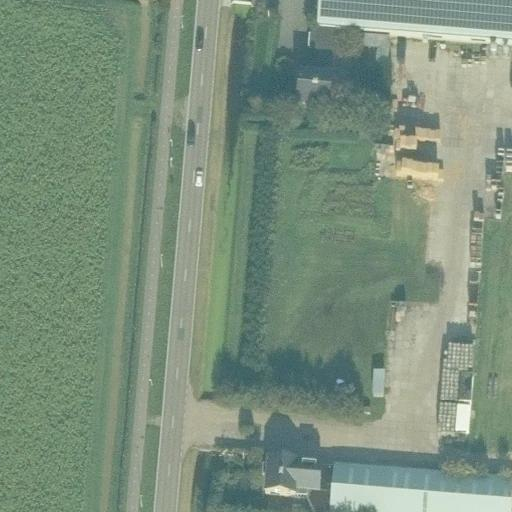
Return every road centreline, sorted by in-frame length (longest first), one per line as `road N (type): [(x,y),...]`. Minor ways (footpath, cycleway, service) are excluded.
road 1 (track): [(511,157),(472,154),(458,325),(425,359),(414,447),(173,424)]
road 2 (tertiary): [(165,511),(211,0)]
